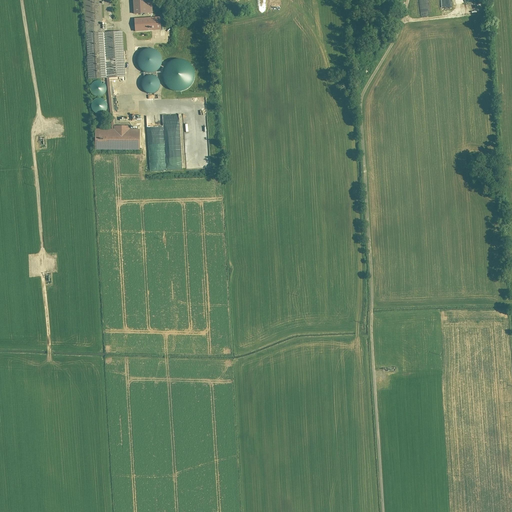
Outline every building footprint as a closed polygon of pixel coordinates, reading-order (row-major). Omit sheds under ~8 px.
[(86,35),(104,34),(102,0),(91,0),(84,0),(86,35)] [(141,0),(133,1),(134,15),(153,14),(152,0),(141,0)] [(136,20),(137,33),(162,31),(161,18),(136,20)] [(123,35),(87,36),(88,81),(125,80),(123,35)] [(138,61),(138,65),(140,69),(143,73),(147,75),(151,75),(155,75),(159,72),(161,69),(163,66),(163,62),(162,58),(160,55),(157,52),(153,51),(150,50),(146,51),(142,54),(140,57),(138,61)] [(171,63),(167,67),(164,71),(163,77),(164,83),(167,87),(171,91),(176,93),(182,94),(187,92),(191,89),(194,85),(196,80),(196,75),(195,70),(192,66),(188,63),(182,61),(177,61),(171,63)] [(143,91),(145,93),(148,95),(151,96),(154,96),(157,94),(159,92),(161,89),(161,86),(161,83),(159,81),(157,79),(155,77),(152,77),(149,78),(146,79),(144,81),(143,84),(142,87),(143,91)] [(96,98),(99,99),(101,98),(104,97),(106,96),(107,93),(107,91),(107,88),(106,86),(104,84),(101,82),(98,82),(95,83),(93,85),(92,87),(91,90),(91,93),(92,95),(94,97),(96,98)] [(93,110),(94,113),(95,115),(98,116),(101,116),(103,116),(106,114),(107,112),(108,110),(108,107),(108,105),(106,103),(104,101),(102,100),(99,100),(97,101),(95,102),(93,105),(92,107),(93,110)] [(156,116),(146,121),(148,154),(150,160),(155,158),(155,159),(155,162),(158,162),(153,164),(158,164),(158,167),(154,167),(154,170),(157,170),(158,172),(160,171),(163,171),(165,170),(165,167),(163,163),(165,163),(165,162),(163,162),(162,161),(165,161),(163,116),(156,116)] [(141,131),(97,131),(96,151),(141,151),(141,131)]
